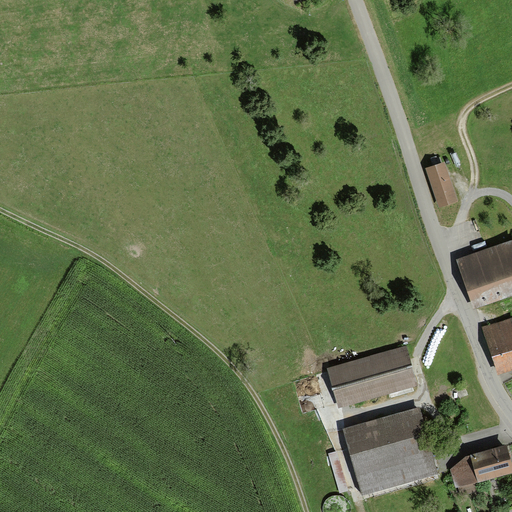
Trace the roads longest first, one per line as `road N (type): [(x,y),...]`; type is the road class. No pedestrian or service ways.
road 1 (track): [(307,511),(263,402),(221,354),(104,260),(0,206)]
road 2 (tertiary): [(355,0),(487,373),(511,410)]
